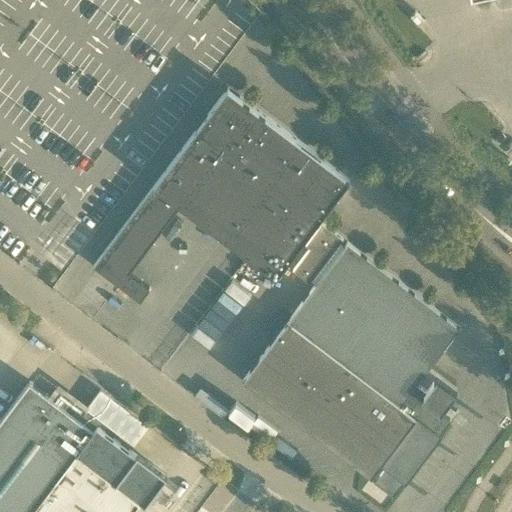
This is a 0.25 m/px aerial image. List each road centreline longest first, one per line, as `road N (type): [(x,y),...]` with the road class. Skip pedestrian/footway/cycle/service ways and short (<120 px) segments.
road 1 (unclassified): [(327,511),(0,263)]
road 2 (secondary): [(511,241),(454,190),(312,0)]
